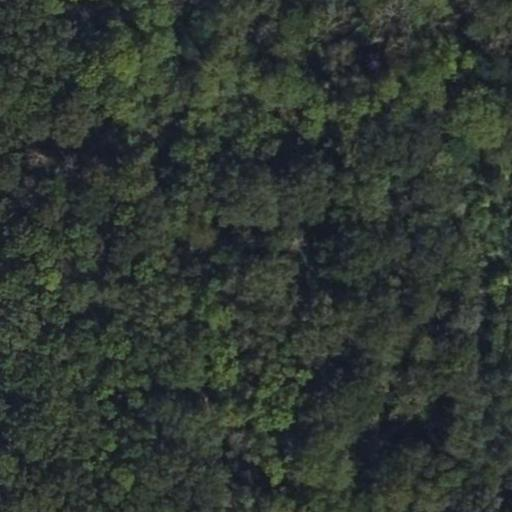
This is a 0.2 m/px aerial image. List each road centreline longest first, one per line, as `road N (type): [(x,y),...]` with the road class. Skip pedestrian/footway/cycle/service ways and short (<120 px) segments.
road 1 (track): [(234,511),(132,70),(128,0)]
road 2 (track): [(148,141),(511,112)]
